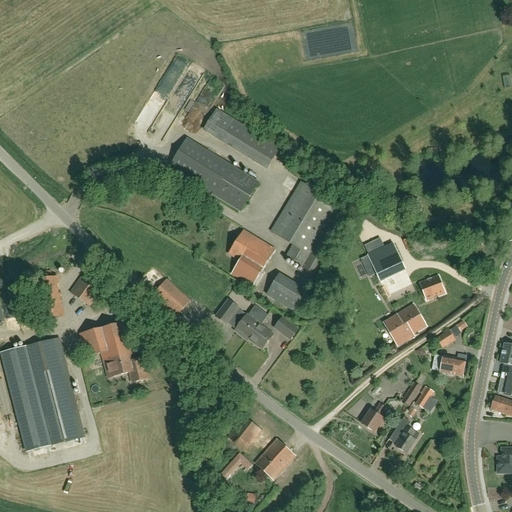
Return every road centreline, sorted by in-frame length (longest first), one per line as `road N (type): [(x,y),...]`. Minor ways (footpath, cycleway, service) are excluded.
road 1 (unclassified): [(424,511),(204,354),(0,154)]
road 2 (tertiary): [(480,511),(473,408),(511,262)]
road 3 (track): [(501,285),(368,381),(310,435)]
